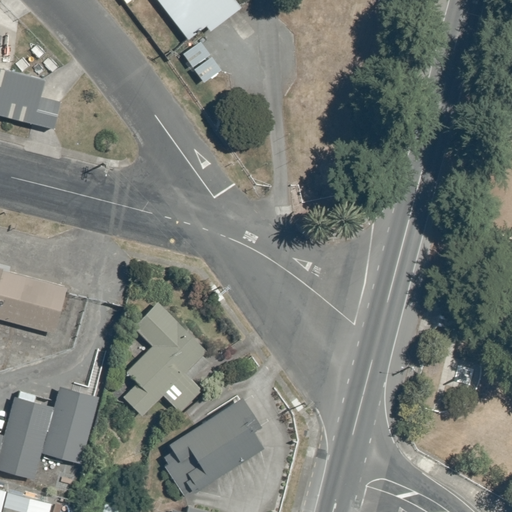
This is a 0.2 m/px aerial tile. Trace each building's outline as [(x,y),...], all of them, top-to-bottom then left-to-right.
[(159,0),(189,38),(235,3),(232,0),(159,0)] [(221,71),(200,38),(181,50),(203,83),(221,71)] [(49,82),(0,69),(0,115),(56,130),(63,104),(44,99),(49,82)] [(67,292),(0,273),(0,318),(56,333),(67,292)] [(206,350),(158,302),(134,326),(153,344),(127,371),(137,381),(123,395),(142,414),(162,393),(179,410),(201,389),(191,378),(204,364),(198,358),(206,350)] [(0,433),(0,467),(37,478),(56,406),(14,395),(4,435),(0,433)] [(269,443),(240,398),(171,442),(175,448),(159,458),(184,497),(269,443)] [(52,511),(54,507),(3,493),(0,504),(0,511),(52,511)]
